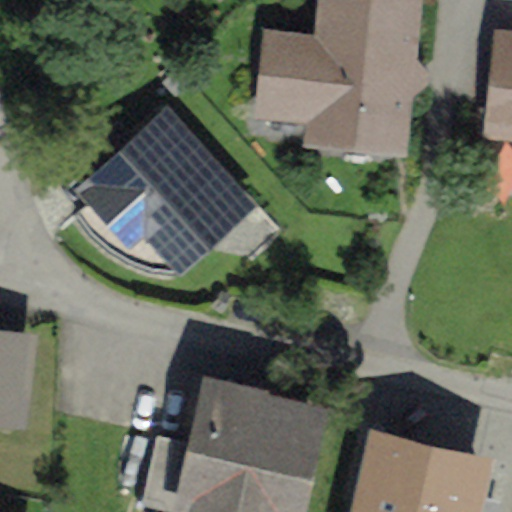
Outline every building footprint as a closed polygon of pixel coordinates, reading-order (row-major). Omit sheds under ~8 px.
[(322,0),(318,46),(268,42),(260,125),(310,129),(307,158),(402,167),(417,0),(322,0)] [(511,45),(499,44),(489,144),(511,146),(511,45)] [(164,49),(73,134),(191,260),(282,175),(164,49)] [(34,331),(0,327),(0,415),(24,418),(34,331)] [(285,511),(314,408),(210,380),(177,499),(226,511),(285,511)] [(478,511),(489,465),(381,439),(364,511),(478,511)]
